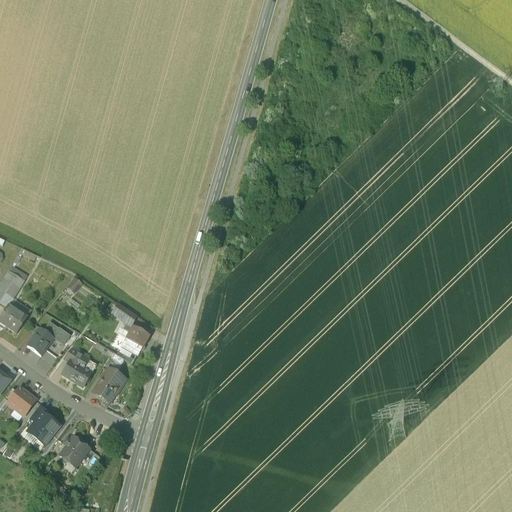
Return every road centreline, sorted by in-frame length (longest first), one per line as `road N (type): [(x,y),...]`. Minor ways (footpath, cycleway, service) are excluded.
road 1 (primary): [(146,435),(270,0)]
road 2 (residential): [(146,435),(43,385),(0,348)]
road 3 (track): [(511,82),(399,0)]
